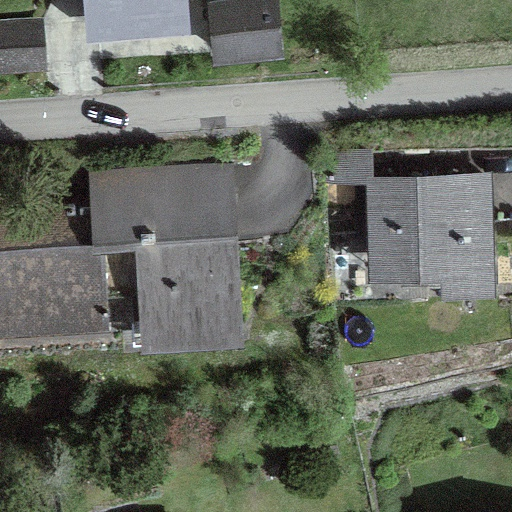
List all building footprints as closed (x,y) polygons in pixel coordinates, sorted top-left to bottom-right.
[(184,25),(181,0),(89,0),(91,19),(146,14),(147,28),(184,25)] [(271,0),(252,0),(215,3),(219,52),(276,47),(271,0)] [(0,25),(0,65),(40,62),(37,23),(0,25)] [(96,199),(34,199),(35,211),(0,213),(0,312),(132,304),(134,326),(236,320),(231,241),(213,242),(208,168),(95,173),(96,199)] [(485,174),(370,177),(372,253),(399,252),(400,270),(442,269),(442,288),(489,286),(485,174)]
